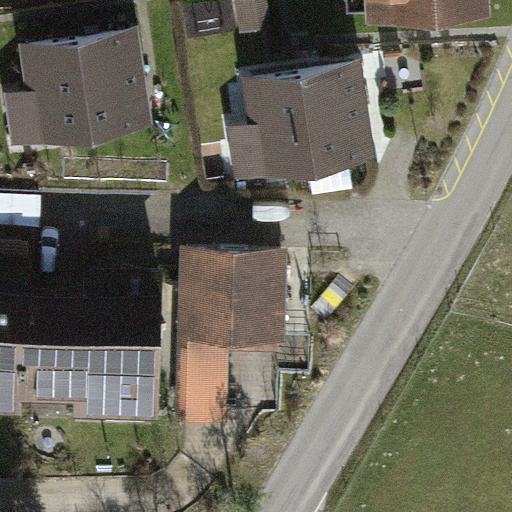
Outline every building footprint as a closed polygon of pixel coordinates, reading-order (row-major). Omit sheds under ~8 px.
[(271,0),(239,0),(245,33),(277,28),(271,0)] [(360,0),(362,21),(493,12),(492,0),(360,0)] [(156,127),(139,24),(26,42),(33,86),(7,90),(17,149),(156,127)] [(252,114),(227,118),(238,182),(381,159),(364,59),(246,78),(252,114)] [(33,241),(0,240),(0,413),(162,415),(164,268),(85,268),(84,291),(33,290),(33,241)] [(288,245),(191,240),(188,328),(285,330),(288,245)]
